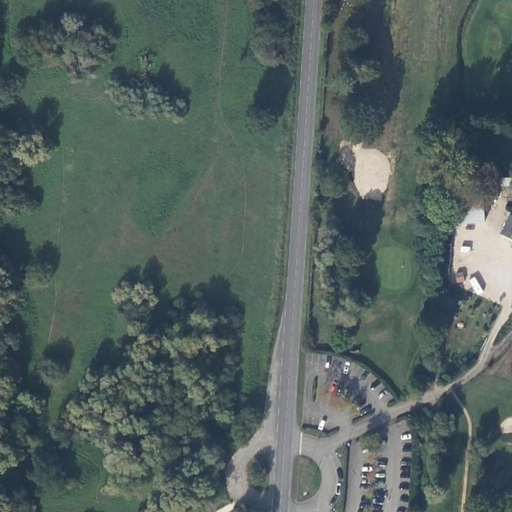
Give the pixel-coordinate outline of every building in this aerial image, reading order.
[(479,189),(496,187),(495,179),(478,181),(479,189)] [(501,187),(511,188),(511,186),(511,181),(502,179),(501,187)] [(477,200),(484,203),(497,200),(496,187),(479,189),(476,190),(477,200)] [(459,203),(461,224),(484,222),(484,203),(459,203)] [(455,273),(456,282),(464,281),(463,272),(455,273)]
